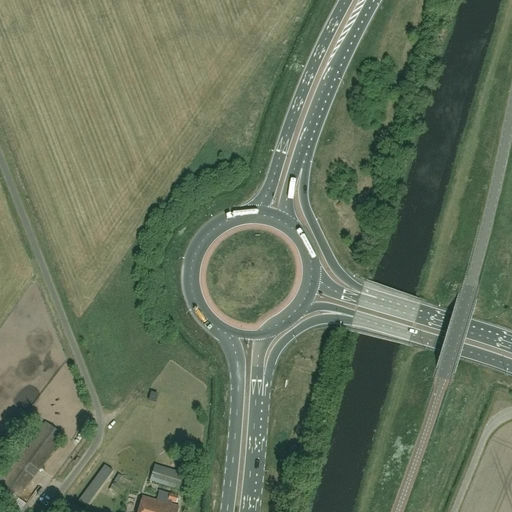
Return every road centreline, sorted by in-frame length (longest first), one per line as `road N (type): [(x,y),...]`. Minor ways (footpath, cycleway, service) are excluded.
road 1 (tertiary): [(397,511),(442,381),(511,113)]
road 2 (unclassified): [(45,511),(101,423),(0,156)]
road 3 (trunk): [(346,0),(255,214)]
road 4 (trunk): [(297,167),(370,0)]
road 5 (trunk): [(227,334),(237,391),(226,511)]
road 6 (trunk): [(255,214),(219,224),(192,260),(193,298),(227,334)]
road 7 (trunk): [(354,314),(511,363)]
road 8 (trunk): [(511,343),(360,296)]
road 9 (trunk): [(360,296),(336,270),(307,213),(297,167)]
road 10 (trunk): [(255,396),(290,335),(312,321),(354,314)]
